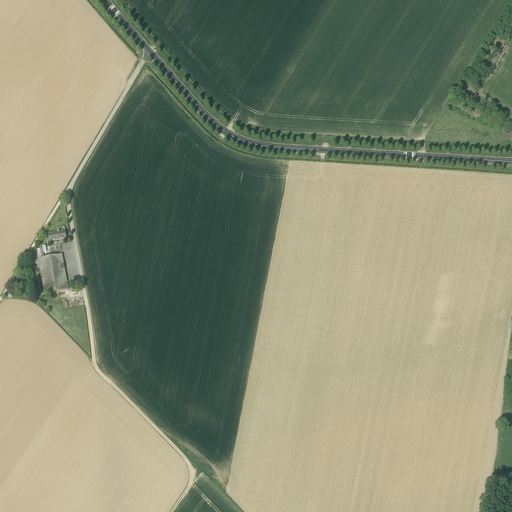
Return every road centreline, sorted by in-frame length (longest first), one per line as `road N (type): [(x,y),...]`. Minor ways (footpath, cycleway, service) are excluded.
road 1 (tertiary): [(511,162),(241,140),(208,117),(148,51)]
road 2 (track): [(171,511),(192,478),(190,464),(95,366),(68,189)]
road 3 (unclassified): [(63,196),(148,51)]
road 4 (track): [(63,196),(0,299)]
